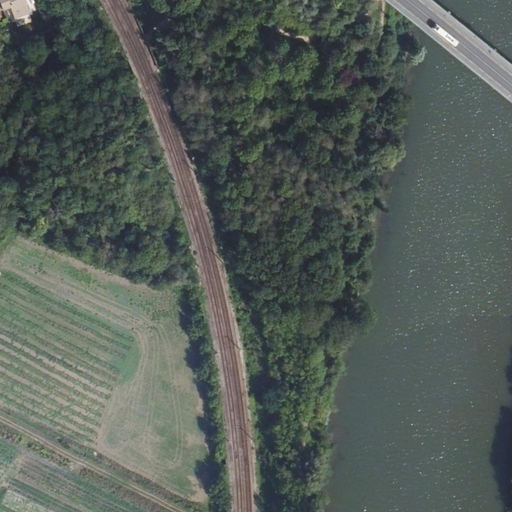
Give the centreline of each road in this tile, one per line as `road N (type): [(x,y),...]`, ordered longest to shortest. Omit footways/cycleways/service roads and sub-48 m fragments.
road 1 (track): [(0,418),(183,511)]
road 2 (secondary): [(511,87),(404,0)]
